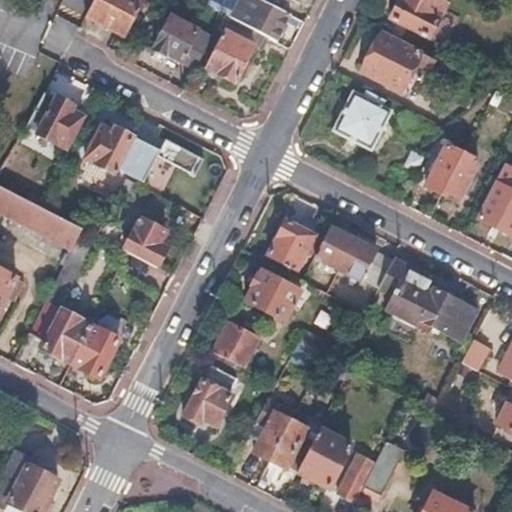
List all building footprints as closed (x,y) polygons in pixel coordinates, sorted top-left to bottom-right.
[(144,0),(94,0),(85,18),(123,39),(144,0)] [(287,15),(257,0),(238,0),(229,18),(264,37),(273,42),(287,15)] [(435,0),(398,0),(390,16),(428,34),(443,4),(436,0),(435,0)] [(264,37),(229,18),(220,13),(212,28),(220,32),(202,68),(229,83),(249,48),(256,51),(264,37)] [(208,36),(167,14),(149,46),(190,68),(208,36)] [(432,61),(381,35),(362,74),(400,93),(414,65),(427,72),(432,61)] [(479,81),(467,75),(454,101),(466,108),(479,81)] [(69,105),(45,92),(25,128),(63,147),(79,116),(67,110),(69,105)] [(366,100),(353,93),(332,132),(351,142),(370,152),(390,112),(380,107),(383,102),(369,94),(366,100)] [(109,130),(96,124),(79,157),(109,173),(111,167),(144,183),(158,156),(160,153),(112,126),(109,130)] [(166,141),(160,153),(158,156),(196,176),(203,161),(166,141)] [(462,155),(446,147),(425,188),(433,192),(441,197),(462,155)] [(477,162),(462,155),(441,197),(449,201),(457,204),(477,162)] [(137,188),(121,180),(115,192),(131,199),(137,188)] [(511,192),(496,184),(478,220),(496,229),(511,237),(511,192)] [(27,203),(0,189),(0,215),(71,251),(79,238),(83,232),(54,217),(42,210),(27,203)] [(47,199),(32,191),(27,203),(42,210),(47,199)] [(60,206),(47,199),(42,210),(54,217),(60,206)] [(162,231),(136,218),(121,248),(153,265),(162,248),(154,245),(162,231)] [(300,229),(286,222),(268,257),(295,271),(314,237),(300,229)] [(342,235),(330,229),(314,259),(339,272),(354,242),(342,235)] [(86,241),(79,238),(71,251),(45,303),(43,302),(26,334),(43,343),(39,351),(67,365),(88,326),(52,307),(86,241)] [(373,252),(354,242),(339,272),(362,284),(367,275),(382,283),(392,262),(373,252)] [(439,284),(393,260),(392,262),(382,283),(377,292),(391,299),(385,311),(428,333),(431,327),(442,333),(458,303),(447,297),(436,291),(439,284)] [(305,282),(273,265),(268,275),(262,272),(246,301),(285,322),(305,282)] [(22,280),(0,268),(0,303),(5,295),(13,299),(22,280)] [(474,311),(458,303),(442,333),(458,341),(474,311)] [(258,339),(229,323),(213,352),(242,368),(258,339)] [(114,341),(88,326),(67,365),(94,379),(114,341)] [(308,333),(303,342),(312,347),(325,354),(330,344),(308,333)] [(303,365),(312,347),(303,342),(299,340),(290,358),(303,365)] [(487,350),(472,342),(462,363),(476,370),(487,350)] [(511,356),(503,374),(511,378),(511,356)] [(201,381),(182,416),(201,427),(207,417),(220,424),(234,397),(230,395),(238,381),(213,368),(205,383),(201,381)] [(511,391),(496,422),(511,431),(511,391)] [(441,403),(422,394),(418,402),(436,412),(441,403)] [(459,403),(445,395),(441,403),(436,412),(450,419),(459,403)] [(270,461),(291,421),(294,414),(268,400),(252,433),(262,438),(254,453),(270,461)] [(298,472),(317,434),(291,421),(270,461),(257,488),(270,495),(283,468),(287,470),(289,468),(298,472)] [(352,445),(319,429),(317,434),(298,472),(329,488),(352,445)] [(406,451),(386,441),(376,462),(363,487),(383,497),(406,451)] [(33,459),(14,450),(0,477),(0,509),(1,508),(9,511),(52,511),(57,502),(51,499),(59,481),(29,467),(33,459)] [(376,462),(359,454),(340,493),(356,501),(363,487),(376,462)] [(469,511),(433,494),(423,511),(469,511)]
